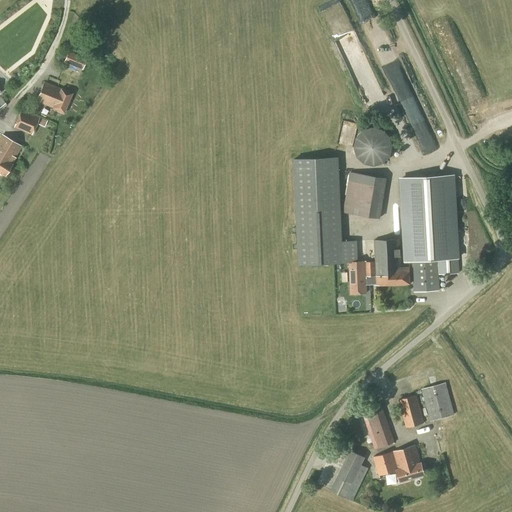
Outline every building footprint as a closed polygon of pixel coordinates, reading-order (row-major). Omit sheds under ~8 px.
[(82,70),(87,59),(68,52),(63,63),(82,70)] [(64,113),(72,94),(44,82),(35,102),(39,104),(39,103),(52,109),(52,108),(64,113)] [(21,110),(13,128),(31,136),(37,124),(44,128),(47,121),(21,110)] [(15,158),(21,147),(1,135),(0,137),(0,173),(4,176),(12,164),(15,158)] [(339,155),(294,157),(298,264),(350,262),(358,261),(358,240),(343,241),(339,155)] [(350,172),(348,181),(385,187),(387,178),(350,172)] [(455,173),(400,176),(405,261),(413,261),(415,292),(439,290),(438,274),(459,273),(458,258),(460,258),(455,173)] [(344,204),(343,213),(380,219),(381,210),(344,204)] [(350,262),(351,294),(365,293),(365,285),(367,284),(375,284),(375,285),(411,284),(410,266),(401,266),(400,238),(374,239),(375,261),(358,261),(350,262)] [(430,421),(454,415),(445,383),(421,389),(430,421)] [(406,428),(424,423),(416,395),(398,400),(404,422),(406,428)] [(374,450),(395,443),(381,404),(361,410),(374,450)] [(378,476),(396,471),(399,483),(425,475),(421,463),(420,463),(415,445),(372,457),(378,476)] [(352,501),(368,468),(361,465),(365,457),(349,450),(330,491),(352,501)]
